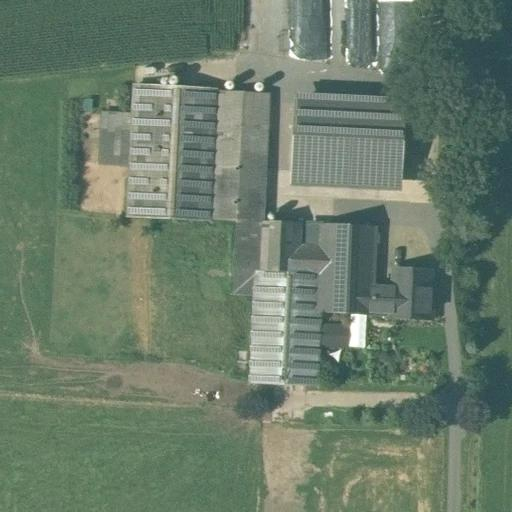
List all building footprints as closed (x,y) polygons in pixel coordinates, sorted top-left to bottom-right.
[(218,91),(134,87),(127,216),(211,220),(218,91)] [(269,94),(218,91),(211,220),(236,221),(236,222),(261,222),(263,222),(269,94)] [(393,124),(365,123),(363,149),(392,150),(393,124)] [(363,149),(300,146),(299,180),(391,184),(392,150),(363,149)] [(320,275),(259,272),(261,222),(236,222),(233,295),(254,296),(319,299),(320,275)] [(263,222),(261,222),(259,272),(320,275),(323,225),(263,222)] [(429,271),(395,269),(394,288),(372,287),(375,227),(323,225),(320,275),(319,299),(318,313),(319,313),(371,316),(371,313),(389,314),(388,319),(431,321),(431,300),(428,300),(429,271)] [(319,299),(254,296),(250,383),(316,386),(319,313),(318,313),(319,299)]
